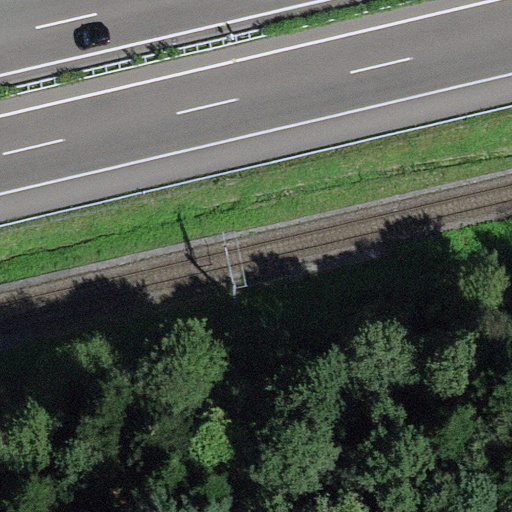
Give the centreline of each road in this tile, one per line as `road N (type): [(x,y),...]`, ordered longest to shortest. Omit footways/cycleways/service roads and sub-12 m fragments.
road 1 (motorway): [(0,153),(511,33)]
road 2 (motorway): [(154,0),(0,36)]
